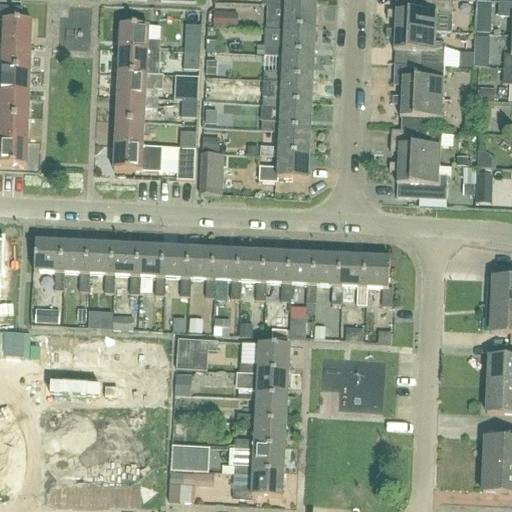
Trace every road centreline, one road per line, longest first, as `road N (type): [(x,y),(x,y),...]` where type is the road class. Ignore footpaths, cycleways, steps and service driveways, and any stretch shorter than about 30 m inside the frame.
road 1 (residential): [(343,221),(0,206)]
road 2 (residential): [(420,511),(430,231)]
road 3 (residential): [(343,221),(353,0)]
